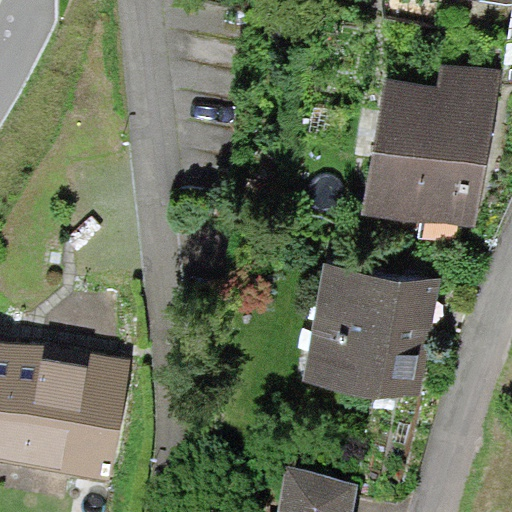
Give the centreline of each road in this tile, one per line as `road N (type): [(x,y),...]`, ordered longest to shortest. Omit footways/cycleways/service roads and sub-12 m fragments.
road 1 (residential): [(131,0),(173,361),(163,511)]
road 2 (residential): [(511,249),(424,511)]
